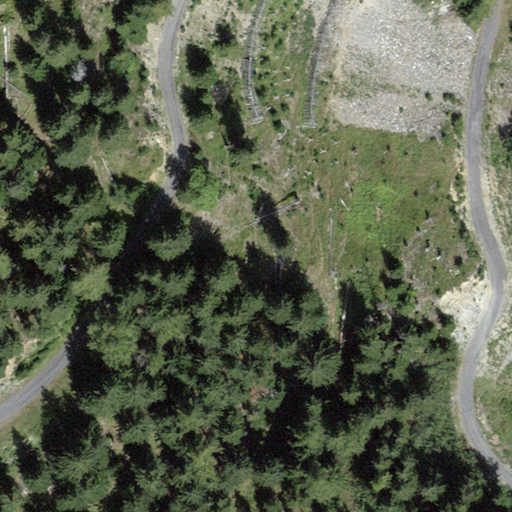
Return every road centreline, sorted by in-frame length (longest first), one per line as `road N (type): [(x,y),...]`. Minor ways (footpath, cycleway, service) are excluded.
road 1 (unclassified): [(488,0),(468,149),(489,303),(467,353),(460,409),(477,456),(511,492)]
road 2 (unclassified): [(0,410),(84,332),(175,167),(167,54),(184,0)]
